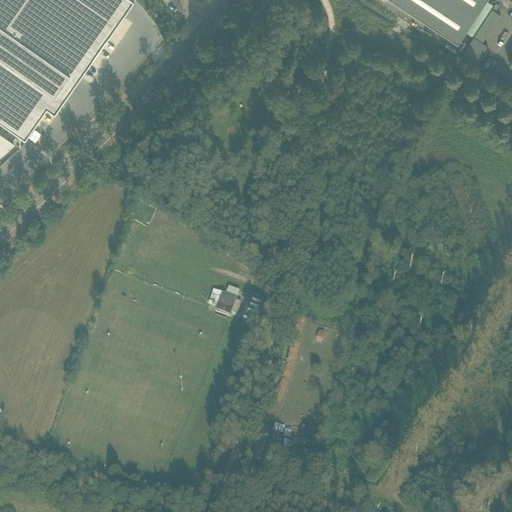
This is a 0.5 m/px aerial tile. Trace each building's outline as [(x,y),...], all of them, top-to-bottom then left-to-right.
[(0,0),(0,118),(25,136),(47,105),(55,110),(132,0),(0,0)] [(393,0),(416,15),(458,42),(465,31),(471,36),(472,35),(490,8),(492,4),(485,0),(393,0)] [(0,163),(15,150),(20,146),(19,145),(0,132),(0,163)] [(236,298),(222,293),(216,311),(230,316),(236,298)] [(317,338),(326,341),(328,334),(320,331),(317,338)] [(283,433),(285,425),(275,423),(273,431),(283,433)]
